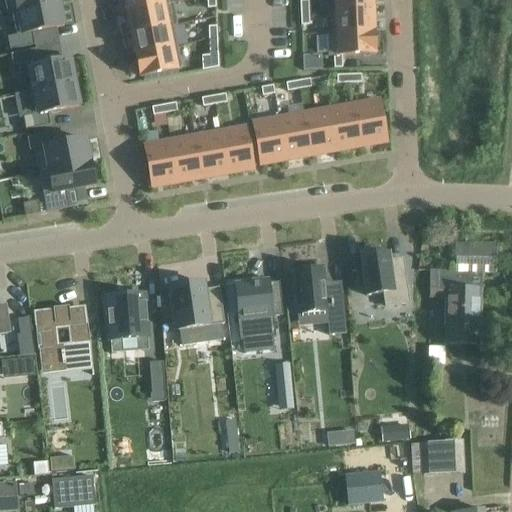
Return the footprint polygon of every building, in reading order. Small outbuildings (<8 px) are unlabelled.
[(4,0),(8,16),(12,15),(12,14),(59,5),(58,0),(4,0)] [(123,0),(127,15),(172,5),(172,3),(171,0),(123,0)] [(214,0),(206,0),(207,10),(215,10),(214,0)] [(335,0),(336,13),(336,14),(373,12),(372,0),(335,0)] [(300,3),(301,15),(309,15),(308,3),(300,3)] [(12,14),(12,15),(17,37),(7,39),(10,52),(35,47),(32,35),(64,28),(59,5),(12,14)] [(172,5),(127,15),(131,36),(172,28),(172,29),(177,28),(172,5)] [(336,14),(336,13),(331,13),(332,35),(332,36),(374,34),(373,12),(336,14)] [(309,27),(309,15),(301,15),(301,27),(309,27)] [(172,28),(131,36),(136,57),(177,49),(172,29),(172,28)] [(208,29),(209,41),(217,41),(216,29),(208,29)] [(333,58),(341,58),(374,56),(374,34),(332,36),(332,35),(327,35),(328,58),(333,58)] [(209,57),(203,57),(204,72),(217,70),(217,53),(217,41),(209,41),(209,53),(209,57)] [(177,49),(136,57),(140,79),(181,71),(177,49)] [(13,68),(38,63),(35,51),(11,56),(13,68)] [(341,58),(333,58),(334,70),(342,70),(341,58)] [(32,93),(75,85),(70,61),(28,69),(32,92),(32,93)] [(349,85),(349,77),(337,78),(337,86),(349,85)] [(349,77),(349,85),(361,85),(361,77),(349,77)] [(298,83),(299,91),(311,89),(309,81),(298,83)] [(299,91),(298,83),(286,85),(287,93),(299,91)] [(32,93),(18,96),(23,119),(25,132),(50,127),(48,114),(79,108),(75,85),(32,93)] [(274,96),(273,88),(261,90),(262,98),(274,96)] [(213,98),(215,106),(226,104),(225,96),(213,98)] [(215,106),(213,98),(201,101),(203,108),(215,106)] [(353,107),(361,149),(386,144),(379,102),(353,107)] [(175,105),(163,107),(165,115),(177,113),(175,105)] [(165,115),(163,107),(152,109),(153,117),(165,115)] [(328,111),(336,153),(361,149),(353,107),(328,111)] [(336,153),(328,111),(303,116),(311,158),(336,153)] [(311,158),(303,116),(278,120),(286,162),(311,158)] [(286,162),(278,120),(253,125),(260,167),(286,162)] [(220,134),(227,176),(253,172),(245,129),(220,134)] [(195,138),(202,181),(227,176),(220,134),(195,138)] [(34,152),(39,175),(90,164),(86,141),(54,147),(52,135),(27,140),(29,153),(34,152)] [(170,143),(177,185),(202,181),(195,138),(170,143)] [(177,185),(170,143),(144,147),(152,190),(177,185)] [(95,188),(90,164),(39,175),(47,215),(68,211),(65,194),(95,188)] [(456,294),(461,294),(460,313),(465,313),(465,346),(480,346),(480,345),(492,345),(493,327),(481,327),(482,275),(497,275),(497,245),(456,244),(455,272),(456,294)] [(377,251),(357,254),(363,299),(382,296),(384,309),(405,306),(405,305),(409,305),(403,266),(390,267),(390,262),(389,256),(378,257),(377,251)] [(304,273),(293,274),(297,317),(327,314),(329,337),(345,336),(341,294),(325,295),(322,267),(303,268),(304,273)] [(465,313),(460,313),(461,294),(456,294),(455,272),(429,272),(429,301),(445,301),(444,346),(465,346),(465,313)] [(252,283),(234,285),(240,343),(243,342),(273,339),(276,339),(273,318),(283,317),(279,284),(270,285),(269,281),(259,283),(252,283)] [(174,310),(170,310),(173,326),(177,326),(178,333),(179,332),(221,326),(224,326),(219,290),(204,292),(204,289),(203,284),(194,286),(171,289),(174,310)] [(108,298),(107,298),(110,342),(111,355),(116,355),(116,354),(112,354),(111,342),(142,339),(144,353),(149,353),(144,295),(143,295),(143,296),(117,298),(108,299),(108,298)] [(0,335),(10,334),(6,307),(0,307),(0,335)] [(65,364),(90,361),(92,361),(87,318),(79,319),(78,310),(69,311),(69,308),(53,310),(53,311),(34,313),(38,352),(43,352),(45,372),(47,372),(47,371),(66,369),(65,364)] [(17,320),(19,336),(30,334),(28,318),(17,320)] [(34,375),(32,359),(11,361),(13,377),(34,375)] [(166,403),(163,364),(149,365),(152,396),(153,396),(152,394),(164,393),(165,402),(163,402),(163,403),(166,403)] [(279,399),(291,398),(288,366),(276,368),(279,399)] [(408,427),(400,428),(402,442),(410,441),(408,427)] [(230,455),(238,454),(235,434),(227,435),(230,455)] [(352,435),(342,435),(343,447),(353,446),(352,435)] [(465,475),(463,443),(421,446),(423,477),(465,475)] [(51,474),(75,472),(74,458),(50,460),(51,474)] [(379,474),(344,477),(347,506),(382,503),(379,474)] [(52,482),(55,510),(95,506),(92,478),(52,482)] [(33,495),(32,486),(16,487),(17,497),(33,495)] [(0,487),(0,511),(18,511),(17,497),(16,487),(0,487)]
